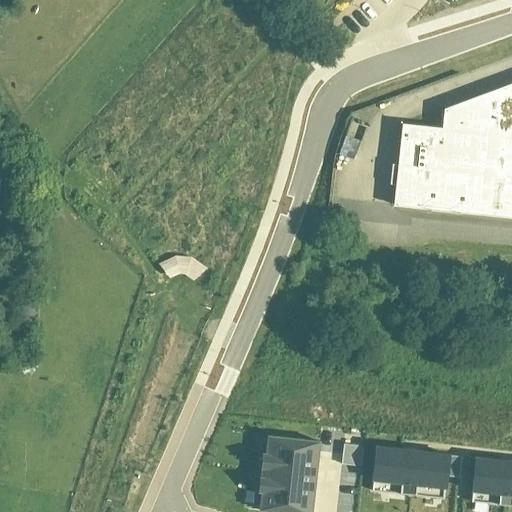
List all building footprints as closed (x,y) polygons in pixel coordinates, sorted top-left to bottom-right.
[(438,130),(396,126),(391,206),(511,218),(511,84),(441,112),(438,130)] [(309,511),(319,436),(252,428),(242,506),(295,511),(309,511)] [(443,444),(365,438),(362,489),(442,495),(443,444)] [(339,461),(359,462),(359,442),(340,441),(339,461)] [(511,452),(457,447),(453,499),(511,502),(511,452)]
